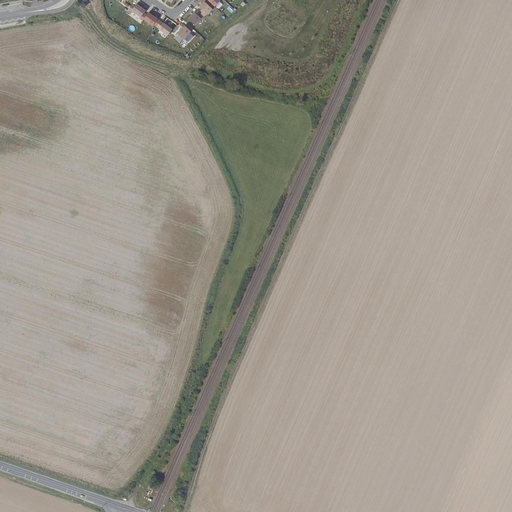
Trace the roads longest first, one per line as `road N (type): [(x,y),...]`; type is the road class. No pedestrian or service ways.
road 1 (track): [(127,509),(173,435),(242,219),(239,194),(178,68),(109,27),(93,0)]
road 2 (track): [(183,511),(234,365),(397,0)]
road 3 (primary): [(117,506),(0,465)]
